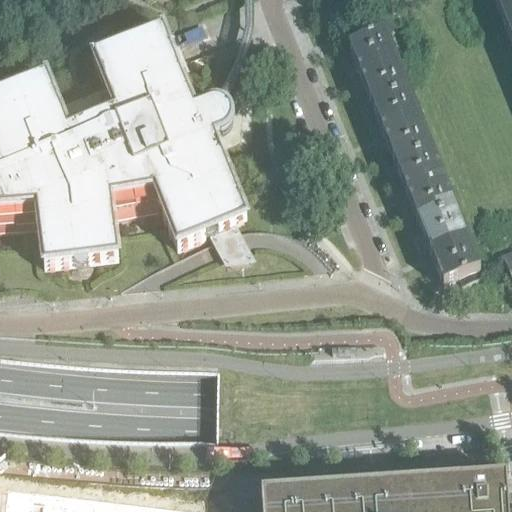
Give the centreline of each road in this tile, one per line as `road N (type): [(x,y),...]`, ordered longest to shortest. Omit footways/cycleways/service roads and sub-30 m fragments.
road 1 (secondary): [(0,445),(217,460),(306,442),(511,421)]
road 2 (secondary): [(511,350),(312,374),(0,346)]
road 3 (secondary): [(511,376),(322,396),(99,391),(0,380)]
road 4 (secondary): [(0,416),(216,432),(511,408)]
road 5 (residential): [(0,326),(350,300),(371,306)]
road 6 (residential): [(273,0),(273,17),(375,269),(371,306)]
road 7 (residential): [(371,306),(426,325),(511,327)]
